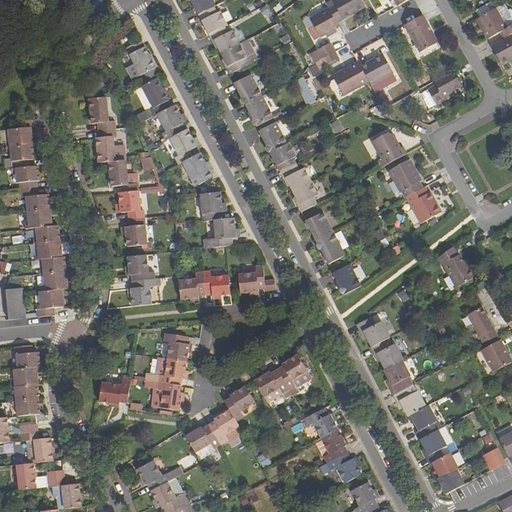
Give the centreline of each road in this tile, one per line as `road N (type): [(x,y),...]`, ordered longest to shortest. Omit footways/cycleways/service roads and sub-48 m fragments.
road 1 (residential): [(436,511),(168,0)]
road 2 (residential): [(75,337),(92,277),(52,103),(80,38),(128,0)]
road 3 (residential): [(135,0),(292,301)]
road 4 (residential): [(292,301),(404,511)]
road 5 (residential): [(500,104),(434,138),(481,229),(511,213)]
road 6 (residential): [(120,511),(62,406),(63,367),(75,337)]
